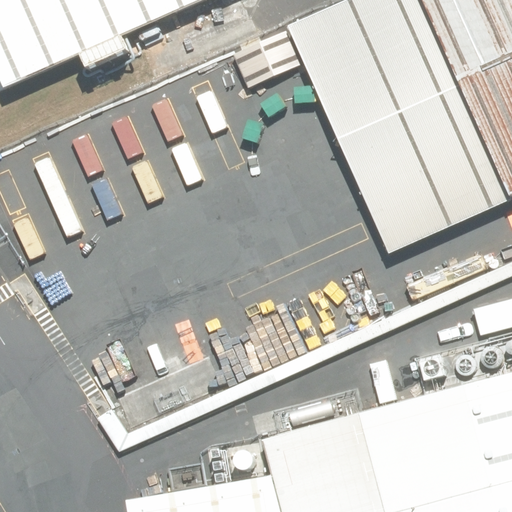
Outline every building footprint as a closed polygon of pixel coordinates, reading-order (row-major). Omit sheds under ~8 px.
[(0,0),(0,52),(15,87),(213,0),(0,0)] [(511,0),(332,0),(288,19),(390,248),(511,194),(511,0)] [(117,407),(102,418),(127,453),(511,281),(511,264),(135,433),(117,407)] [(511,511),(511,376),(273,439),(282,474),(291,511),(511,511)] [(291,511),(282,474),(110,503),(112,511),(291,511)]
